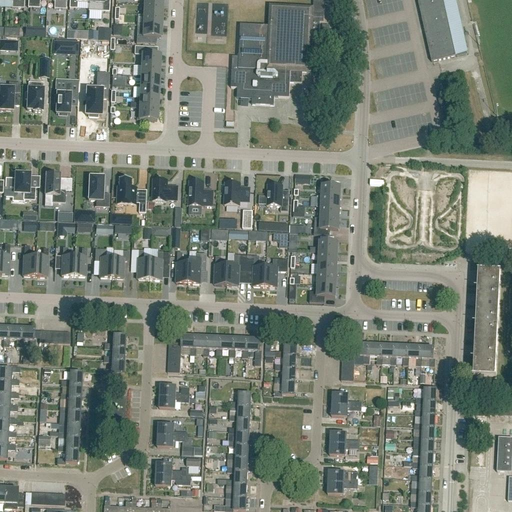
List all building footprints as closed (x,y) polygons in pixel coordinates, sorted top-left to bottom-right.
[(5,0),(5,2),(12,2),(12,9),(24,10),(24,0),(5,0)] [(47,0),(28,0),(28,9),(40,10),(40,2),(47,2),(47,0)] [(47,0),(47,2),(54,3),(54,10),(66,11),(66,0),(47,0)] [(89,5),(88,13),(89,13),(89,0),(69,0),(69,10),(77,10),(78,4),(89,5)] [(89,0),(89,13),(101,13),(109,14),(109,0),(89,0)] [(331,4),(331,0),(313,0),(313,9),(270,7),(269,28),(241,27),(239,59),(233,59),(231,90),(238,90),(237,100),(242,100),(241,103),(248,103),(248,101),(252,101),(252,107),(274,108),(275,99),(289,100),(290,84),(302,85),(302,74),(311,74),(313,37),(320,38),(320,24),(324,24),(325,4),(331,4)] [(467,56),(454,0),(417,0),(431,63),(456,58),(457,58),(467,56)] [(162,18),(162,7),(142,6),(144,6),(144,17),(162,18)] [(101,21),(101,13),(89,13),(88,20),(101,21)] [(162,18),(144,17),(143,28),(161,28),(162,18)] [(137,27),(136,45),(144,46),(145,39),(161,40),(161,28),(143,28),(137,27)] [(87,41),(87,33),(67,32),(67,40),(87,41)] [(110,32),(98,32),(98,42),(109,43),(110,32)] [(10,43),(0,42),(0,52),(9,53),(10,43)] [(54,50),(66,50),(65,56),(77,57),(78,45),(54,44),(54,50)] [(142,56),(141,68),(159,68),(160,57),(149,56),(149,50),(135,49),(135,56),(142,56)] [(39,60),(39,76),(38,80),(48,80),(49,77),(49,61),(39,60)] [(141,74),(141,68),(133,67),(133,78),(141,78),(141,74)] [(159,79),(159,68),(141,68),(141,74),(141,78),(159,79)] [(86,100),(85,108),(86,108),(86,117),(89,117),(89,119),(98,120),(98,117),(101,118),(101,101),(107,102),(109,76),(97,75),(96,92),(87,91),(87,100),(86,100)] [(112,87),(126,88),(127,78),(112,77),(112,87)] [(141,78),(140,89),(159,90),(159,79),(141,78)] [(13,97),(20,97),(20,85),(9,84),(8,90),(0,89),(0,112),(13,113),(13,97)] [(28,85),(28,95),(25,95),(25,102),(27,102),(27,112),(33,113),(33,114),(42,115),(43,85),(28,85)] [(67,116),(70,116),(71,86),(66,86),(65,92),(57,91),(57,98),(55,98),(54,105),(56,106),(56,116),(59,116),(59,118),(67,118),(67,116)] [(159,90),(140,89),(140,99),(137,99),(137,100),(158,101),(159,90)] [(137,111),(158,112),(158,101),(137,100),(137,105),(130,105),(130,110),(137,111)] [(158,112),(137,111),(136,122),(157,123),(158,112)] [(4,189),(3,199),(6,200),(6,199),(13,199),(13,203),(24,204),(24,202),(35,203),(35,190),(29,190),(30,176),(15,175),(15,181),(6,180),(5,189),(4,189)] [(65,205),(65,193),(59,193),(60,177),(46,177),(45,197),(53,198),(52,205),(65,205)] [(89,199),(88,203),(96,203),(96,209),(109,209),(109,197),(103,196),(103,179),(101,179),(101,177),(92,177),(92,179),(89,179),(89,190),(87,189),(87,198),(89,199)] [(117,206),(136,207),(137,190),(132,190),(132,181),(119,180),(119,189),(117,189),(117,206)] [(153,204),(166,204),(167,202),(177,202),(178,189),(171,189),(170,189),(167,189),(167,182),(154,182),(153,204)] [(190,183),(189,208),(203,209),(203,208),(213,208),(213,193),(206,193),(206,195),(204,195),(204,184),(190,183)] [(240,186),(226,185),(225,208),(239,208),(240,204),(249,204),(250,191),(242,191),(242,192),(240,192),(240,186)] [(281,214),(288,214),(289,202),(282,202),(283,188),(268,187),(267,208),(281,209),(281,214)] [(322,188),(322,199),(340,200),(341,188),(322,188)] [(317,199),(316,209),(321,210),(340,211),(340,200),(322,199),(317,199)] [(321,210),(321,220),(339,221),(340,211),(321,210)] [(76,223),(86,224),(86,214),(76,213),(76,223)] [(252,231),(253,213),(244,213),(243,231),(252,231)] [(315,220),(314,237),(330,238),(330,232),(339,233),(339,221),(321,220),(315,220)] [(219,231),(235,231),(235,223),(220,223),(219,231)] [(288,234),(288,227),(259,225),(259,232),(288,234)] [(58,226),(58,238),(66,238),(66,226),(58,226)] [(210,232),(202,231),(201,243),(209,243),(210,232)] [(229,232),(212,232),(211,243),(229,243),(229,232)] [(250,234),(249,242),(257,242),(257,234),(250,234)] [(310,250),(310,255),(319,256),(319,255),(337,256),(338,245),(317,244),(317,250),(310,250)] [(0,252),(0,277),(8,278),(10,247),(5,247),(5,253),(0,252)] [(35,279),(36,254),(29,254),(29,248),(24,248),(23,279),(35,279)] [(61,279),(73,279),(74,257),(67,256),(68,250),(63,250),(61,279)] [(36,254),(35,279),(47,280),(48,251),(43,251),(43,257),(36,257),(37,254),(36,254)] [(74,257),(73,279),(85,280),(87,251),(82,251),(81,257),(74,257)] [(100,280),(112,281),(113,258),(106,258),(106,252),(95,252),(95,264),(100,264),(100,280)] [(113,258),(112,281),(124,281),(125,263),(129,263),(130,254),(124,254),(124,253),(113,252),(113,258)] [(138,282),(150,283),(151,259),(144,259),(145,253),(139,253),(138,282)] [(152,259),(151,259),(150,283),(162,283),(163,268),(170,268),(171,255),(163,255),(158,254),(158,260),(152,260),(152,259)] [(176,286),(188,286),(189,261),(183,261),(183,255),(178,255),(176,286)] [(319,255),(319,256),(319,266),(337,267),(337,256),(319,255)] [(189,261),(188,286),(200,287),(201,274),(206,275),(207,256),(202,256),(197,256),(196,262),(189,261)] [(228,263),(227,288),(239,289),(239,274),(247,274),(247,258),(240,258),(235,258),(235,263),(228,263)] [(247,258),(247,274),(254,274),(253,289),(265,290),(266,265),(259,265),(260,259),(254,258),(247,258)] [(216,259),(215,288),(227,288),(228,263),(227,263),(227,266),(221,265),(221,259),(216,259)] [(266,265),(265,290),(277,290),(278,274),(288,274),(288,262),(278,262),(273,262),(273,268),(267,267),(267,265),(266,265)] [(337,267),(319,266),(318,277),(336,278),(337,267)] [(477,273),(478,273),(477,308),(499,309),(500,275),(501,275),(501,274),(477,273)] [(318,288),(336,288),(336,278),(318,277),(318,287),(318,288)] [(335,300),(336,288),(318,288),(318,287),(315,287),(315,294),(310,294),(310,305),(325,306),(325,299),(335,300)] [(499,309),(477,308),(475,343),(497,345),(499,309)] [(7,342),(7,329),(0,329),(0,341),(3,342),(3,350),(9,350),(9,342),(7,342)] [(19,343),(20,330),(7,329),(7,342),(9,342),(16,342),(16,350),(22,351),(22,343),(19,343)] [(19,343),(22,343),(29,343),(29,351),(34,351),(35,346),(39,346),(39,345),(39,334),(33,334),(33,331),(20,330),(19,343)] [(112,350),(124,351),(125,337),(112,337),(112,346),(104,346),(104,352),(112,352),(112,350)] [(194,351),(195,338),(182,338),(181,350),(190,350),(190,359),(196,359),(196,351),(194,351)] [(207,351),(208,339),(195,338),(194,351),(196,351),(203,351),(203,359),(209,359),(209,351),(207,351)] [(220,352),(221,339),(208,339),(207,351),(209,351),(216,352),(216,360),(222,360),(222,352),(220,352)] [(233,352),(234,340),(221,339),(220,352),(222,352),(229,352),(229,360),(233,360),(235,361),(235,352),(233,352)] [(246,353),(247,341),(234,340),(233,352),(235,352),(242,353),(242,361),(248,361),(248,353),(246,353)] [(246,353),(248,353),(255,353),(255,369),(261,369),(261,353),(259,353),(260,341),(247,341),(246,353)] [(497,380),(495,380),(497,345),(475,343),(473,378),(472,378),(472,379),(496,380),(497,380)] [(284,358),(296,359),(297,345),(285,345),(284,354),(276,354),(276,359),(276,360),(284,360),(284,358)] [(368,359),(369,346),(355,346),(355,354),(355,358),(364,358),(364,366),(370,367),(370,359),(368,359)] [(381,359),(381,347),(369,346),(368,359),(370,359),(377,359),(377,367),(383,367),(383,359),(381,359)] [(394,347),(381,347),(381,359),(383,359),(390,360),(390,368),(396,368),(396,360),(394,360),(394,347)] [(407,360),(407,348),(394,347),(394,360),(396,360),(403,360),(403,368),(409,368),(409,360),(407,360)] [(416,369),(422,369),(422,361),(420,361),(420,349),(407,348),(407,360),(409,360),(416,361),(416,369)] [(433,361),(434,349),(420,349),(420,361),(422,361),(429,361),(429,369),(435,370),(435,361),(433,361)] [(123,364),(124,351),(112,350),(112,352),(111,359),(103,359),(103,365),(111,365),(111,363),(123,364)] [(276,367),(275,373),(283,373),(283,371),(296,371),(296,359),(284,358),(284,360),(283,367),(276,367)] [(123,377),(123,364),(111,363),(111,365),(110,372),(103,372),(102,378),(110,378),(110,376),(123,377)] [(0,383),(10,384),(10,382),(11,375),(19,375),(19,369),(11,369),(11,371),(0,370),(0,383)] [(275,380),(275,386),(283,386),(283,384),(295,384),(296,371),(283,371),(283,373),(283,380),(275,380)] [(69,387),(81,388),(81,375),(69,374),(69,384),(61,383),(60,389),(68,389),(69,387)] [(0,396),(9,397),(10,395),(10,387),(18,388),(18,382),(10,382),(10,384),(0,383),(0,396)] [(275,386),(274,399),(282,399),(282,397),(295,398),(295,384),(283,384),(283,386),(275,386)] [(80,401),(81,388),(69,387),(68,389),(68,397),(60,396),(60,402),(68,403),(68,400),(80,401)] [(176,388),(160,388),(160,399),(189,401),(190,396),(176,395),(176,388)] [(424,404),(436,405),(437,391),(424,391),(424,400),(416,400),(416,406),(424,406),(424,404)] [(0,409),(9,410),(9,408),(9,401),(17,401),(18,395),(10,395),(9,397),(0,396),(0,409)] [(230,404),(230,410),(238,411),(238,408),(250,409),(251,395),(238,395),(238,405),(230,404)] [(332,407),(362,409),(362,404),(348,403),(349,396),(333,396),(332,407)] [(196,401),(189,401),(160,399),(159,411),(181,412),(181,405),(195,406),(196,401)] [(79,414),(80,401),(68,400),(68,403),(67,410),(59,409),(59,415),(67,416),(67,413),(79,414)] [(435,417),(436,405),(424,404),(424,406),(423,413),(415,413),(415,419),(423,419),(423,417),(435,417)] [(361,413),(362,409),(332,407),(332,419),(347,419),(348,413),(361,413)] [(0,422),(8,423),(8,421),(9,414),(17,414),(17,410),(17,408),(9,408),(9,410),(0,409),(0,422)] [(250,422),(250,409),(238,408),(238,411),(237,418),(230,417),(229,423),(237,424),(237,421),(250,422)] [(79,427),(79,414),(67,413),(67,416),(67,423),(59,422),(58,428),(59,428),(66,428),(67,426),(79,427)] [(435,430),(435,417),(423,417),(423,419),(423,426),(415,426),(415,432),(422,432),(423,430),(435,430)] [(0,435),(7,436),(7,434),(8,426),(16,427),(16,423),(16,421),(8,421),(8,423),(0,422),(0,435)] [(249,435),(250,422),(237,421),(237,424),(237,431),(229,430),(229,436),(237,437),(237,434),(249,435)] [(78,440),(79,427),(67,426),(66,428),(66,435),(58,435),(58,441),(66,441),(66,439),(78,440)] [(158,438),(188,439),(188,435),(174,434),(174,427),(158,427),(158,438)] [(434,443),(435,430),(423,430),(422,432),(422,439),(414,439),(414,445),(422,445),(422,443),(434,443)] [(0,435),(0,448),(7,449),(7,447),(7,439),(15,440),(16,434),(7,434),(7,436),(0,435)] [(228,443),(228,449),(236,449),(236,447),(249,448),(249,435),(237,434),(237,437),(236,444),(228,443)] [(330,446),(360,447),(360,443),(346,442),(347,435),(331,434),(330,446)] [(158,438),(157,450),(173,450),(174,443),(182,444),(187,444),(188,439),(158,438)] [(77,453),(78,440),(66,439),(66,441),(65,448),(58,448),(57,454),(65,454),(65,452),(77,453)] [(182,444),(182,449),(191,449),(192,440),(188,439),(187,444),(182,444)] [(511,511),(511,440),(498,440),(497,474),(511,475),(511,470),(511,479),(511,480),(511,485),(508,485),(507,504),(511,504),(511,511)] [(434,456),(434,443),(422,443),(422,445),(421,452),(414,452),(413,458),(421,458),(421,456),(434,456)] [(359,452),(360,447),(330,446),(330,457),(346,458),(346,451),(359,452)] [(7,449),(0,448),(0,461),(6,462),(7,452),(14,453),(15,447),(7,447),(7,449)] [(248,461),(249,448),(236,447),(236,449),(236,457),(228,456),(227,462),(235,463),(236,460),(248,461)] [(57,461),(57,467),(64,467),(64,465),(77,466),(77,453),(65,452),(65,454),(65,461),(57,461)] [(433,469),(434,456),(421,456),(421,458),(421,465),(413,465),(413,469),(413,471),(421,471),(421,469),(433,469)] [(227,475),(235,476),(235,473),(247,474),(248,461),(236,460),(235,463),(235,469),(227,469),(227,475)] [(188,478),(189,471),(182,470),(182,474),(172,473),(172,466),(156,465),(156,477),(188,478)] [(412,478),(412,484),(420,484),(420,481),(432,482),(433,469),(421,469),(421,471),(420,478),(412,478)] [(247,487),(247,474),(235,473),(235,476),(234,483),(218,482),(218,486),(226,486),(226,488),(234,489),(234,486),(247,487)] [(329,473),(328,485),(358,486),(358,482),(358,475),(345,474),(329,473)] [(191,478),(188,478),(156,477),(155,488),(171,489),(172,482),(175,482),(176,487),(191,488),(191,478)] [(432,495),(432,482),(420,481),(420,484),(420,491),(412,491),(411,497),(419,497),(420,494),(432,495)] [(358,491),(358,486),(328,485),(328,496),(344,497),(344,490),(358,491)] [(246,499),(247,487),(234,486),(234,489),(234,496),(226,495),(226,501),(234,502),(234,499),(246,499)] [(4,490),(4,506),(3,511),(14,511),(15,511),(16,509),(22,510),(23,496),(17,496),(17,491),(4,490)] [(431,508),(432,495),(420,494),(419,497),(411,497),(411,504),(411,510),(419,510),(419,507),(431,508)] [(245,511),(246,499),(234,499),(234,502),(233,509),(225,508),(214,508),(214,511),(245,511)] [(117,511),(118,509),(110,509),(110,503),(105,503),(104,511),(117,511)]
